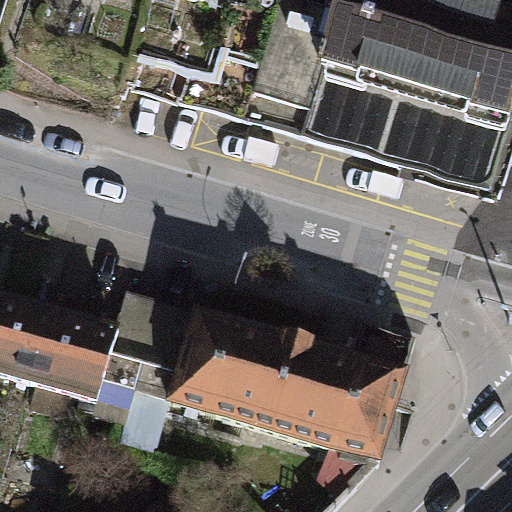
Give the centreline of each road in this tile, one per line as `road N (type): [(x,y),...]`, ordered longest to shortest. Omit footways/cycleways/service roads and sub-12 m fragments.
road 1 (residential): [(0,151),(448,284)]
road 2 (residential): [(448,284),(484,355),(489,388),(480,447)]
